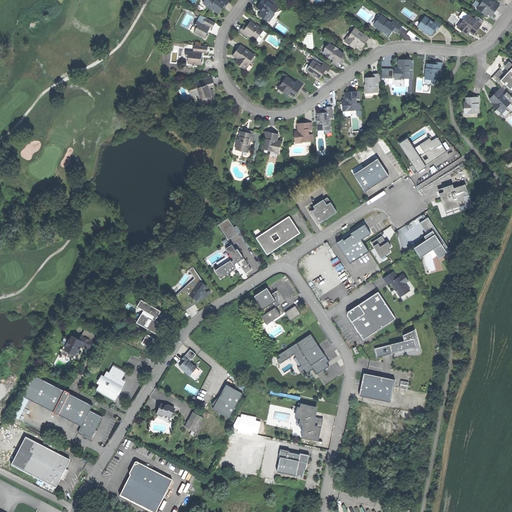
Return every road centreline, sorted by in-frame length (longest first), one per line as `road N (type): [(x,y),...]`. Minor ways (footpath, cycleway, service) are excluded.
road 1 (residential): [(244,0),(216,54),(219,72),(245,108),(283,113),(304,107),(382,51),(480,47),(511,11)]
road 2 (unclassified): [(74,511),(186,332),(285,261)]
road 3 (unclassified): [(285,261),(351,364),(322,511)]
